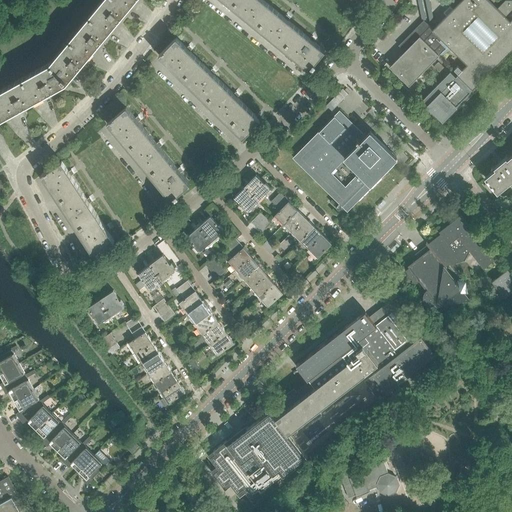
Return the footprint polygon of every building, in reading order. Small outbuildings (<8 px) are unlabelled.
[(122,16),(129,8),(119,0),(101,0),(89,15),(109,31),(119,20),(121,22),(124,18),(122,16)] [(274,9),(263,0),(238,0),(235,5),(260,26),(274,9)] [(485,76),(511,49),(511,0),(510,0),(506,0),(496,10),(485,0),(461,0),(433,29),(424,20),(399,45),(405,52),(401,57),(400,56),(400,57),(396,61),(395,61),(395,62),(391,66),(390,66),(389,66),(409,86),(410,85),(409,84),(413,80),(414,80),(414,79),(418,75),(419,75),(419,74),(423,70),(424,70),(424,69),(428,65),(429,65),(428,64),(433,60),(434,60),(433,59),(438,55),(439,55),(452,42),(455,45),(458,48),(457,49),(465,55),(420,100),(442,122),(485,76)] [(300,30),(289,21),(288,20),(290,18),(286,15),(284,17),(274,9),(260,26),(286,47),(300,30)] [(102,40),(109,31),(89,15),(69,39),(89,55),(99,43),(101,45),(103,43),(104,42),(102,40)] [(325,50),(314,41),(315,39),(311,36),(310,38),(300,30),(286,47),(310,67),(309,69),(309,70),(312,66),(313,68),(316,64),(315,63),(325,50)] [(201,61),(190,51),(192,49),(188,46),(187,48),(176,37),(159,55),(159,56),(161,54),(185,77),(201,61)] [(82,63),(89,55),(69,39),(50,62),(67,83),(78,69),(79,67),(82,69),(85,65),(82,63)] [(224,84),(214,74),(215,72),(212,69),(210,71),(201,61),(185,77),(208,100),(224,84)] [(67,83),(50,62),(23,77),(35,100),(48,93),(50,95),(54,93),(53,90),(67,83)] [(35,100),(23,77),(0,89),(0,100),(8,115),(22,107),(23,110),(27,108),(26,105),(35,100)] [(248,107),(237,97),(239,95),(235,92),(234,94),(224,84),(208,100),(232,123),(248,107)] [(342,89),(329,103),(334,108),(336,107),(348,95),(348,94),(343,89),(342,89)] [(140,120),(139,118),(137,116),(136,118),(126,106),(107,122),(108,123),(110,121),(131,146),(148,132),(139,121),(140,120)] [(243,137),(260,120),(260,119),(261,118),(258,114),(256,116),(248,107),(232,123),(244,135),(242,137),(243,137)] [(371,131),(365,136),(340,110),(293,157),(347,210),(391,166),(394,163),(392,162),(397,157),(371,131)] [(160,147),(161,145),(158,142),(157,143),(148,132),(131,146),(152,172),(169,158),(160,147)] [(497,191),(511,179),(511,154),(508,158),(506,157),(494,167),(495,168),(485,177),(489,181),(497,191)] [(181,172),(182,171),(179,167),(178,169),(169,158),(152,172),(173,197),(170,199),(171,199),(174,197),(175,198),(179,195),(178,194),(190,183),(181,172)] [(73,174),(72,172),(71,170),(69,171),(62,161),(41,174),(42,175),(44,173),(61,199),(79,187),(71,175),(73,174)] [(271,188),(256,174),(245,185),(261,201),(263,200),(261,198),(271,188)] [(497,191),(489,181),(484,185),(492,195),(497,191)] [(261,201),(245,185),(234,196),(248,210),(258,200),(260,202),(261,201)] [(91,202),(90,199),(89,197),(87,199),(79,187),(61,199),(79,226),(97,214),(89,203),(91,202)] [(276,205),(285,196),(280,192),(272,201),(276,205)] [(284,223),(298,209),(285,196),(276,205),(280,209),(275,214),(278,218),(277,219),(278,220),(279,219),(284,223)] [(501,207),(508,216),(511,213),(511,206),(508,202),(501,207)] [(292,232),(306,218),(298,209),(284,223),(286,226),(285,227),(286,228),(287,227),(292,232)] [(255,226),(265,216),(261,212),(251,222),(255,226)] [(107,225),(105,226),(97,214),(79,226),(96,252),(93,254),(94,254),(115,241),(108,230),(109,229),(107,225)] [(445,265),(464,260),(464,261),(470,251),(483,269),(496,259),(461,214),(439,232),(441,234),(428,244),(427,241),(426,242),(427,244),(415,254),(419,259),(405,270),(416,283),(419,280),(426,289),(424,291),(423,294),(423,297),(423,299),(424,301),(426,304),(428,305),(431,306),(434,306),(470,298),(469,297),(468,295),(466,282),(457,281),(447,268),(445,265)] [(224,230),(211,215),(199,225),(212,240),(224,230)] [(259,230),(269,220),(265,216),(255,226),(259,230)] [(301,240),(315,226),(306,218),(292,232),(295,234),(294,236),(295,237),(296,236),(301,240)] [(261,232),(271,222),(269,220),(259,230),(261,232)] [(212,240),(199,225),(187,236),(200,251),(212,240)] [(309,249),(323,235),(315,226),(301,240),(303,243),(302,244),(303,245),(305,244),(309,249)] [(318,257),(332,243),(323,235),(309,249),(312,251),(311,252),(312,254),(313,253),(318,257)] [(235,238),(226,245),(230,250),(239,242),(235,238)] [(236,269),(251,256),(239,242),(230,250),(234,255),(228,260),(231,263),(230,264),(231,265),(232,264),(236,269)] [(175,270),(163,254),(150,263),(163,279),(175,270)] [(278,254),(274,257),(279,262),(282,258),(278,254)] [(209,269),(219,261),(214,256),(205,264),(209,269)] [(244,279),(259,265),(251,256),(236,269),(239,272),(238,273),(239,274),(240,273),(244,279)] [(213,273),(222,265),(219,261),(209,269),(213,273)] [(163,279),(150,263),(138,272),(150,288),(163,279)] [(217,278),(226,270),(222,265),(213,273),(217,278)] [(252,288),(267,274),(259,265),(244,279),(247,281),(246,282),(247,283),(248,283),(252,288)] [(511,291),(511,273),(508,268),(492,281),(505,298),(511,291)] [(260,297),(275,284),(267,274),(252,288),(254,290),(253,291),(254,292),(256,292),(260,297)] [(141,280),(135,284),(139,289),(145,285),(141,280)] [(180,293),(191,285),(188,280),(176,289),(180,293)] [(268,306),(283,293),(275,284),(260,297),(262,299),(261,300),(262,302),(264,301),(268,306)] [(187,313),(203,301),(191,285),(180,293),(184,299),(179,302),(182,306),(180,307),(181,308),(183,307),(187,313)] [(180,293),(176,289),(175,287),(171,290),(176,296),(180,293)] [(124,306),(113,290),(101,298),(111,315),(124,306)] [(410,318),(403,309),(405,308),(404,307),(401,310),(400,308),(401,307),(394,297),(382,307),(383,309),(396,326),(397,325),(402,321),(404,323),(410,318)] [(111,315),(101,298),(88,306),(99,323),(111,315)] [(157,311),(168,303),(164,298),(153,306),(157,311)] [(195,323),(211,311),(203,301),(187,313),(189,315),(188,316),(189,318),(190,317),(195,323)] [(161,316),(171,308),(168,303),(157,311),(161,316)] [(165,321),(175,313),(171,308),(161,316),(165,321)] [(278,406),(272,410),(289,431),(301,422),(306,418),(313,413),(324,404),(330,399),(348,386),(354,381),(371,367),(375,372),(372,375),(387,393),(411,375),(411,374),(420,367),(436,355),(433,352),(427,344),(421,336),(411,344),(397,325),(396,326),(383,309),(371,318),(365,311),(348,324),(296,364),(308,379),(309,378),(311,380),(308,382),(305,384),(296,392),(294,388),(281,398),(283,401),(278,406)] [(202,333),(219,322),(211,311),(195,323),(197,326),(196,327),(197,329),(198,328),(202,333)] [(129,328),(139,321),(136,316),(125,323),(129,328)] [(210,344),(226,332),(219,322),(202,333),(205,336),(203,337),(205,339),(206,338),(210,344)] [(136,352),(152,342),(142,326),(132,333),(136,338),(129,342),(136,352)] [(103,345),(114,337),(111,332),(99,340),(103,345)] [(218,354),(234,342),(226,332),(210,344),(212,347),(211,348),(212,349),(214,348),(218,354)] [(107,349),(117,343),(114,337),(103,345),(107,349)] [(142,362),(159,352),(152,342),(136,352),(138,355),(136,356),(137,358),(139,357),(142,362)] [(111,354),(120,348),(117,343),(107,349),(111,354)] [(19,362),(13,351),(18,348),(16,345),(11,348),(12,349),(0,355),(0,372),(0,373),(19,362)] [(149,372),(165,362),(159,352),(142,362),(144,365),(143,366),(144,368),(145,367),(149,372)] [(27,377),(32,374),(30,372),(26,374),(19,362),(0,373),(5,382),(3,383),(5,387),(27,375),(27,377)] [(155,383),(172,372),(165,362),(149,372),(150,375),(149,376),(150,378),(152,377),(155,383)] [(162,393),(179,382),(172,372),(155,383),(157,386),(156,386),(157,388),(158,387),(162,393)] [(34,389),(27,377),(27,375),(5,387),(8,392),(10,391),(15,399),(34,389)] [(168,403),(185,392),(179,382),(162,393),(164,396),(162,396),(164,398),(165,398),(168,403)] [(21,417),(41,402),(42,403),(46,400),(45,397),(41,400),(34,389),(15,399),(19,408),(19,409),(20,408),(22,410),(18,413),(21,417)] [(36,428),(52,412),(42,403),(41,402),(21,417),(25,421),(28,418),(30,420),(29,421),(36,428)] [(212,452),(207,456),(215,468),(210,472),(219,483),(224,479),(233,490),(239,486),(248,497),(253,493),(257,498),(271,487),(267,482),(305,452),(289,431),(272,410),(271,409),(270,407),(226,441),(223,439),(210,449),(212,452)] [(45,440),(63,423),(64,424),(67,420),(65,418),(62,422),(52,412),(36,428),(43,435),(42,437),(45,440)] [(73,433),(64,424),(63,423),(45,440),(49,444),(51,442),(58,449),(73,433)] [(67,461),(84,444),(85,445),(88,441),(86,439),(83,443),(73,433),(58,449),(65,456),(63,458),(67,461)] [(79,470),(95,454),(85,445),(84,444),(67,461),(70,465),(72,463),(79,470)] [(94,477),(105,465),(109,469),(113,466),(108,461),(105,465),(95,454),(79,470),(86,477),(84,479),(88,483),(94,477)] [(352,472),(341,476),(349,497),(356,494),(357,496),(357,497),(370,492),(369,491),(368,490),(378,486),(380,492),(388,495),(396,492),(399,484),(396,476),(388,473),(383,460),(352,472)] [(0,511),(18,511),(25,508),(8,476),(0,480),(0,511)] [(287,477),(276,486),(279,490),(290,482),(287,477)]
